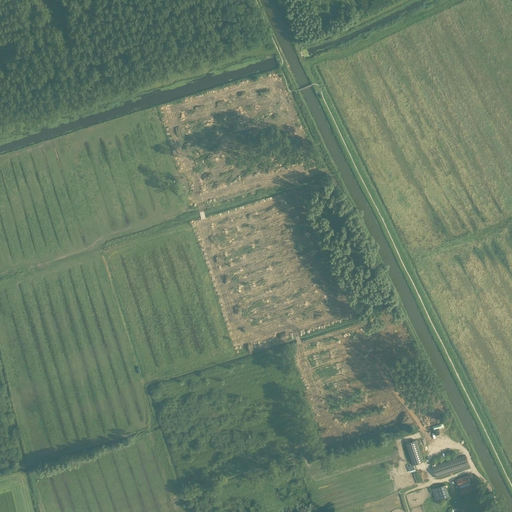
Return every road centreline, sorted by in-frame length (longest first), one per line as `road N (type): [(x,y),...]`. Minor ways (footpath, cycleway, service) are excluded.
road 1 (track): [(509,477),(315,82)]
road 2 (track): [(278,53),(254,49),(0,131)]
road 3 (track): [(405,315),(287,94)]
road 4 (track): [(482,473),(405,315),(389,317)]
road 5 (track): [(315,82),(298,47),(405,0)]
